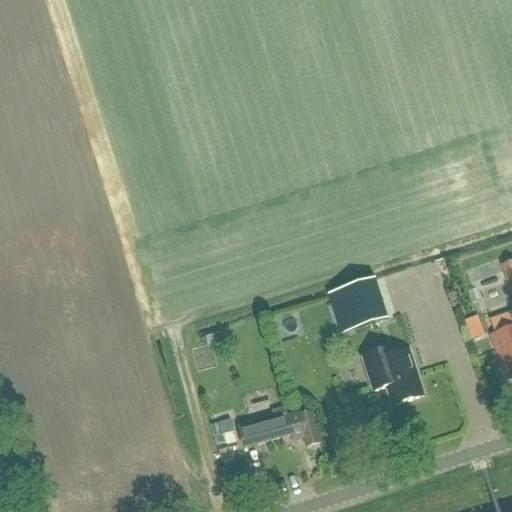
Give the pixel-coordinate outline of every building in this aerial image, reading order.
[(511,264),(501,268),(511,298),(511,264)] [(393,315),(385,287),(333,302),(341,330),(393,315)] [(477,319),(464,323),(471,342),(484,337),(477,319)] [(511,381),(511,329),(491,337),(507,384),(511,381)] [(425,398),(410,353),(397,357),(395,349),(362,360),(373,394),(386,390),(392,409),(425,398)] [(320,445),(312,415),(297,419),(296,416),(286,418),(286,416),(273,419),(274,423),(254,428),(253,424),(237,428),(244,451),(290,438),(292,443),(303,440),(306,450),(320,446),(320,445)] [(233,433),(230,422),(211,428),(214,439),(233,433)] [(236,444),(233,434),(224,437),(226,446),(236,444)] [(252,488),(247,468),(233,471),(234,474),(225,476),(229,493),(252,488)]
